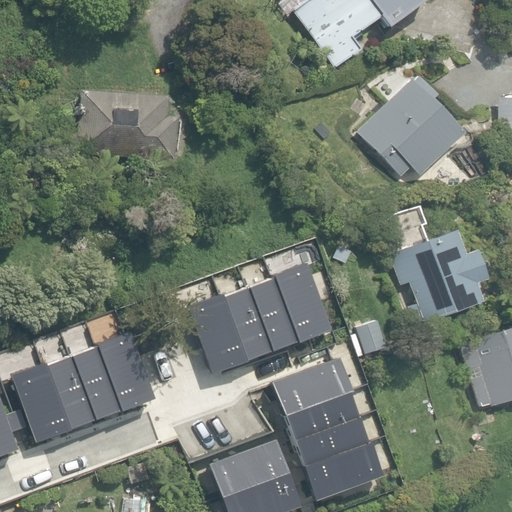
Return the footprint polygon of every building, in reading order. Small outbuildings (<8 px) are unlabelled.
[(302,0),(288,11),(331,69),(358,49),(348,37),(375,17),(382,27),(419,0),(302,0)] [(352,130),(396,176),(406,166),(416,176),(460,132),(427,99),(430,95),(412,76),(407,80),(405,78),(352,130)] [(73,154),(172,159),(174,115),(162,115),(163,94),(76,90),(73,154)] [(488,136),(511,136),(511,97),(488,98),(488,136)] [(405,306),(411,324),(419,321),(420,322),(477,302),(470,282),(480,278),(470,249),(460,253),(451,229),(395,249),(396,253),(387,256),(397,284),(405,282),(413,303),(405,306)] [(330,258),(343,264),(348,251),(336,245),(330,258)] [(316,418),(286,307),(247,317),(255,348),(209,360),(204,343),(171,352),(197,450),(316,418)] [(352,328),(362,354),(382,347),(372,321),(352,328)] [(511,324),(455,342),(476,409),(511,397),(511,324)] [(378,381),(396,375),(392,363),(375,369),(378,381)] [(22,375),(0,381),(0,468),(51,453),(40,417),(64,409),(57,385),(28,394),(22,375)] [(118,511),(139,511),(141,502),(121,498),(118,511)]
